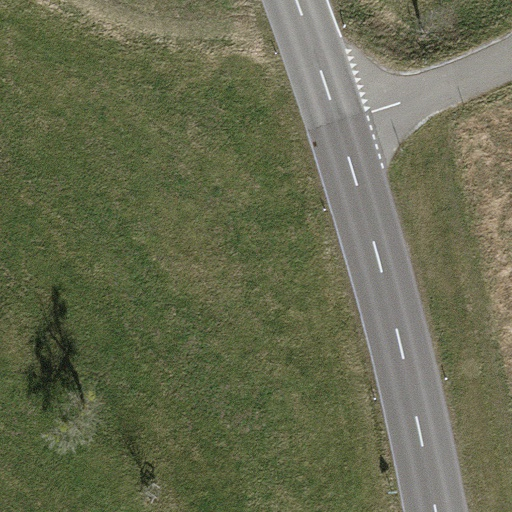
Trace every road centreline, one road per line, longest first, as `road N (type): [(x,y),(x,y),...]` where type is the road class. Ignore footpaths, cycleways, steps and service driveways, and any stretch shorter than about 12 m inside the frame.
road 1 (tertiary): [(308,0),(405,351),(436,511)]
road 2 (track): [(345,123),(511,59)]
